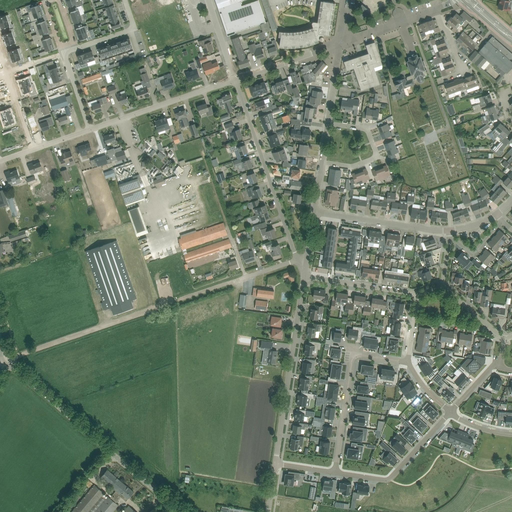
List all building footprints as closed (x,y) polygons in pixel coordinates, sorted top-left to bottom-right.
[(260,24),(261,24),(263,32),(270,30),(267,22),(265,22),(263,16),(258,0),(241,6),(240,1),(243,0),(215,0),(220,13),(225,29),(227,36),(235,33),(260,24)] [(279,30),(273,12),(268,0),(261,0),(272,32),(279,30)] [(510,11),(511,7),(511,0),(508,0),(508,1),(505,0),(500,0),(500,1),(500,2),(500,3),(499,8),(507,10),(510,11)] [(318,41),(318,40),(320,39),(321,40),(322,40),(323,39),(324,38),(323,37),(322,36),(323,34),(330,35),(331,29),(329,29),(330,24),(331,25),(332,25),(333,18),(332,18),(332,19),(331,19),(332,14),(333,14),(334,8),(332,8),(333,3),(335,3),(321,1),(320,5),(323,5),(320,22),(314,22),(313,22),(312,23),(312,24),(314,29),(308,32),(301,33),(295,34),(288,34),(282,34),(282,32),(279,31),(279,36),(281,37),(279,46),(284,47),(284,45),(287,45),(287,47),(292,47),(292,45),(295,45),(295,46),(300,46),(300,45),(303,44),(303,45),(308,45),(308,44),(307,45),(307,43),(310,42),(311,44),(315,43),(315,42),(314,41),(318,40),(318,41)] [(28,12),(29,14),(42,10),(41,6),(40,6),(39,5),(31,7),(32,10),(28,12)] [(116,10),(114,5),(105,7),(106,10),(104,11),(104,14),(107,13),(116,10)] [(43,14),(42,10),(29,14),(32,21),(37,20),(36,18),(43,15),(43,14)] [(70,14),(71,18),(81,15),(79,10),(70,12),(71,14),(70,14)] [(0,17),(0,22),(9,20),(7,15),(9,15),(7,11),(1,13),(2,16),(0,17)] [(458,23),(459,24),(460,25),(461,26),(464,23),(464,22),(466,19),(469,22),(470,22),(473,19),(464,11),(461,14),(460,16),(456,13),(455,15),(452,18),(458,23)] [(81,15),(71,18),(73,22),(74,22),(74,23),(84,20),(83,14),(81,15)] [(460,25),(459,24),(458,23),(452,18),(451,17),(447,21),(448,23),(446,25),(454,33),(457,29),(460,25)] [(432,19),(426,22),(429,30),(431,33),(434,32),(435,32),(440,31),(436,19),(433,20),(432,19)] [(7,30),(13,28),(12,24),(10,25),(9,20),(0,22),(0,25),(0,26),(1,26),(2,28),(6,27),(7,30)] [(121,26),(119,20),(111,23),(112,28),(110,29),(111,32),(115,31),(114,28),(121,26)] [(34,25),(36,30),(47,26),(45,21),(38,23),(37,21),(31,23),(32,26),(34,25)] [(421,25),(418,26),(422,37),(426,35),(425,31),(429,30),(426,22),(421,24),(421,25)] [(32,36),(34,40),(43,37),(42,34),(49,32),(47,26),(36,30),(37,34),(32,36)] [(77,35),(86,31),(84,26),(76,29),(77,30),(76,31),(77,35)] [(4,37),(5,40),(15,37),(13,32),(14,32),(13,28),(7,30),(8,33),(4,35),(5,37),(4,37)] [(86,31),(77,35),(78,38),(79,38),(80,40),(86,37),(87,40),(92,39),(89,31),(86,31)] [(459,43),(460,44),(468,36),(463,31),(456,39),(459,42),(459,43)] [(248,57),(245,57),(242,47),(240,42),(239,40),(243,39),(242,36),(232,39),(232,40),(239,60),(238,60),(239,65),(241,69),(250,65),(249,60),(248,57)] [(442,36),(430,40),(434,49),(446,45),(444,39),(443,39),(442,36)] [(463,45),(466,48),(473,40),(468,36),(460,44),(462,46),(463,45)] [(12,44),(13,47),(19,45),(18,41),(16,42),(15,37),(5,40),(6,43),(7,43),(8,45),(12,44)] [(43,37),(34,40),(35,44),(40,43),(41,47),(44,46),(53,43),(52,39),(51,39),(51,38),(44,40),(43,37)] [(488,42),(488,41),(480,50),(481,50),(478,53),(475,50),(469,58),(498,84),(504,77),(502,76),(506,72),(507,73),(511,67),(511,62),(509,60),(511,56),(511,53),(492,37),(488,42)] [(130,38),(126,40),(125,40),(125,39),(123,40),(124,41),(122,41),(119,42),(123,54),(134,50),(130,38)] [(204,53),(208,52),(213,50),(211,42),(208,42),(207,39),(198,42),(200,46),(201,46),(204,53)] [(473,40),(466,48),(469,50),(468,51),(470,53),(478,44),(473,40)] [(115,43),(113,43),(113,44),(112,45),(112,44),(109,45),(113,57),(115,56),(117,60),(122,58),(121,54),(123,54),(119,42),(116,43),(116,44),(115,44),(115,43)] [(276,42),(267,45),(269,50),(270,55),(278,53),(277,50),(279,49),(276,42)] [(369,53),(363,55),(344,61),(347,70),(354,68),(361,90),(380,84),(374,67),(382,64),(375,42),(366,45),(369,53)] [(46,51),(39,53),(41,56),(49,53),(48,51),(54,48),(54,47),(55,47),(53,43),(44,46),(46,51)] [(265,57),(261,46),(257,48),(255,43),(248,45),(251,54),(255,53),(257,59),(265,57)] [(20,49),(19,45),(13,47),(14,50),(10,52),(11,54),(10,54),(11,57),(20,54),(19,49),(20,49)] [(102,48),(98,49),(101,57),(100,57),(101,61),(99,61),(100,62),(101,65),(106,64),(107,66),(108,66),(110,65),(109,63),(112,62),(110,58),(113,57),(109,45),(105,47),(106,47),(105,47),(104,46),(103,47),(103,48),(102,48)] [(446,45),(434,49),(437,58),(448,54),(447,51),(448,51),(446,45)] [(99,61),(98,56),(94,58),(92,51),(89,52),(89,51),(85,52),(86,53),(85,54),(85,53),(84,53),(87,62),(95,59),(96,63),(100,62),(99,61)] [(84,54),(84,53),(80,54),(80,55),(77,56),(80,63),(75,64),(77,69),(82,67),(81,64),(87,62),(84,53),(84,54)] [(22,59),(20,54),(11,57),(12,60),(13,60),(13,62),(18,61),(19,64),(25,62),(23,59),(22,59)] [(403,77),(402,77),(401,78),(401,79),(394,81),(396,87),(398,86),(401,94),(399,94),(399,93),(395,94),(395,95),(392,96),(393,101),(406,96),(403,88),(414,84),(414,82),(418,81),(418,82),(419,82),(420,83),(421,83),(422,83),(423,83),(423,82),(424,81),(424,80),(424,79),(424,78),(424,77),(424,76),(424,75),(427,74),(426,70),(427,70),(426,69),(425,70),(424,66),(425,65),(424,61),(422,61),(421,56),(418,57),(417,54),(415,55),(414,54),(410,55),(410,57),(408,57),(409,60),(407,61),(408,66),(407,66),(409,71),(410,71),(411,75),(408,76),(407,77),(407,78),(407,80),(406,80),(405,78),(404,77),(403,77)] [(444,66),(452,63),(450,57),(449,57),(448,54),(437,58),(433,60),(434,65),(442,62),(444,66)] [(307,86),(310,85),(322,87),(324,75),(322,74),(323,73),(321,71),(326,65),(321,60),(317,65),(316,64),(315,64),(315,63),(311,65),(311,64),(307,65),(308,67),(301,69),(307,86)] [(46,73),(58,69),(59,69),(57,64),(54,64),(53,61),(47,63),(50,72),(46,73)] [(212,64),(211,61),(203,65),(206,75),(215,72),(214,70),(220,68),(217,62),(212,64)] [(192,66),(192,67),(193,70),(186,72),(189,81),(193,80),(195,80),(195,79),(200,77),(194,62),(190,63),(190,64),(190,65),(190,66),(191,66),(192,66)] [(444,66),(440,67),(443,76),(455,72),(453,69),(454,69),(452,63),(444,66)] [(60,75),(58,69),(46,73),(46,74),(50,72),(52,77),(48,79),(60,75)] [(147,72),(147,73),(146,71),(141,73),(144,80),(141,81),(144,89),(137,91),(139,99),(146,96),(147,97),(150,96),(148,91),(147,86),(146,86),(145,82),(150,81),(147,72)] [(290,73),(292,78),(293,82),(297,80),(298,83),(301,82),(300,77),(298,72),(296,73),(295,71),(290,73)] [(100,73),(82,79),(84,84),(102,78),(100,73)] [(164,75),(165,79),(161,80),(162,83),(164,90),(169,89),(169,88),(175,86),(172,76),(173,76),(171,73),(164,75)] [(62,80),(60,75),(48,79),(52,78),(54,83),(50,84),(51,88),(61,84),(60,81),(62,80)] [(469,76),(473,88),(479,85),(475,75),(472,76),(472,75),(469,76)] [(467,90),(473,88),(469,76),(466,77),(466,78),(463,79),(463,78),(467,90)] [(19,81),(21,87),(30,84),(28,78),(19,81)] [(459,79),(456,80),(460,91),(466,89),(466,90),(467,90),(463,78),(459,80),(459,79)] [(456,80),(454,80),(454,81),(451,83),(454,93),(455,95),(461,93),(460,91),(456,80)] [(286,89),(285,86),(283,81),(276,83),(276,84),(272,85),(275,93),(286,89)] [(250,87),(253,96),(267,91),(264,82),(250,87)] [(454,93),(451,83),(447,84),(447,83),(444,84),(448,95),(454,93)] [(33,90),(30,84),(21,87),(23,93),(33,90)] [(110,94),(117,92),(115,85),(107,88),(110,94)] [(311,96),(322,98),(323,91),(322,91),(322,88),(310,86),(309,92),(313,92),(312,96),(311,96)] [(69,104),(66,96),(65,94),(58,97),(56,92),(49,94),(50,99),(53,110),(69,104)] [(117,94),(118,97),(119,102),(121,101),(122,103),(128,101),(127,96),(126,94),(122,95),(121,93),(117,94)] [(233,111),(231,106),(229,101),(233,99),(230,93),(222,96),(222,98),(218,100),(218,99),(218,100),(220,106),(225,104),(228,113),(233,111)] [(483,96),(475,99),(476,103),(480,102),(481,104),(487,102),(492,100),(490,94),(483,96)] [(310,100),(307,100),(306,106),(318,107),(318,104),(320,104),(321,98),(322,98),(311,96),(310,100)] [(104,104),(102,99),(102,98),(97,100),(98,103),(93,105),(93,108),(95,112),(103,110),(101,105),(104,104)] [(349,112),(349,109),(358,111),(359,105),(359,100),(348,98),(348,102),(342,101),(341,108),(344,109),(345,109),(344,111),(349,112)] [(267,111),(272,109),(277,107),(276,104),(273,105),(271,101),(270,102),(265,104),(264,100),(255,103),(258,111),(266,108),(267,111)] [(41,107),(44,115),(51,113),(47,102),(41,104),(42,107),(41,107)] [(198,106),(199,111),(200,114),(205,112),(207,116),(213,114),(211,106),(208,107),(206,103),(198,106)] [(489,107),(484,109),(483,109),(484,112),(485,112),(486,115),(496,112),(494,105),(489,107)] [(301,114),(312,116),(313,113),(316,114),(317,108),(306,107),(305,112),(301,112),(301,114)] [(1,113),(3,119),(13,115),(11,109),(1,113)] [(175,112),(177,117),(178,120),(179,119),(181,127),(189,124),(186,117),(187,116),(186,113),(185,109),(175,112)] [(69,121),(67,117),(67,115),(66,115),(65,111),(61,113),(63,117),(59,118),(61,124),(69,121)] [(496,112),(486,115),(485,116),(487,120),(488,119),(488,121),(491,120),(492,121),(494,120),(498,118),(496,112)] [(267,114),(260,116),(263,124),(270,121),(268,117),(273,116),(272,113),(267,114)] [(312,116),(301,114),(300,120),(293,119),(291,119),(291,120),(292,124),(295,124),(300,125),(301,125),(305,125),(306,121),(312,122),(312,116)] [(15,122),(13,115),(3,119),(5,125),(15,122)] [(288,115),(282,117),(283,121),(282,121),(283,123),(291,121),(288,115)] [(28,118),(31,128),(37,126),(34,116),(28,118)] [(163,130),(170,128),(166,116),(161,118),(162,119),(155,122),(158,130),(162,129),(163,130)] [(52,123),(51,118),(50,118),(47,119),(47,121),(40,124),(41,126),(43,130),(50,128),(49,124),(52,123)] [(274,120),(270,121),(263,124),(265,131),(272,129),(272,128),(277,127),(276,124),(275,124),(274,120)] [(228,130),(229,133),(230,135),(233,134),(235,139),(242,137),(240,129),(234,131),(233,128),(235,128),(233,122),(225,125),(227,130),(228,130)] [(378,127),(380,133),(389,130),(391,129),(390,125),(389,126),(388,123),(383,125),(378,127)] [(495,128),(492,133),(493,134),(493,135),(494,138),(495,139),(505,127),(500,123),(497,127),(495,128)] [(198,133),(195,124),(189,125),(192,135),(198,133)] [(303,130),(300,130),(301,125),(300,125),(295,124),(294,129),(292,129),(290,136),(309,139),(310,133),(311,133),(311,132),(310,131),(310,130),(305,129),(303,129),(303,130)] [(480,133),(489,127),(487,124),(478,130),(480,133)] [(492,130),(489,127),(480,133),(482,137),(492,130)] [(491,150),(495,153),(503,143),(502,141),(506,137),(507,135),(510,132),(505,127),(495,139),(497,136),(500,139),(499,140),(501,141),(496,146),(495,146),(491,150)] [(8,137),(5,129),(0,130),(0,134),(3,144),(9,142),(10,145),(17,143),(17,144),(22,142),(21,138),(20,138),(18,134),(8,137)] [(390,133),(389,130),(380,133),(382,139),(387,137),(392,135),(391,132),(390,133)] [(104,136),(106,141),(107,143),(112,141),(113,144),(117,142),(114,133),(104,136)] [(280,144),(277,133),(271,135),(269,136),(271,142),(269,143),(271,147),(280,144)] [(384,144),(387,150),(395,147),(394,144),(395,143),(394,140),(384,144)] [(92,149),(91,148),(90,143),(76,147),(77,152),(78,153),(81,152),(82,156),(87,154),(86,151),(92,149)] [(238,150),(240,155),(248,152),(245,145),(240,147),(238,143),(226,148),(227,150),(229,149),(231,152),(238,150)] [(501,156),(503,153),(501,151),(506,146),(503,143),(499,149),(495,153),(499,156),(501,156)] [(296,153),(296,155),(306,157),(307,155),(308,146),(303,145),(300,144),(300,145),(297,144),(297,147),(300,148),(299,154),(296,153)] [(395,157),(394,154),(399,152),(398,149),(397,150),(395,147),(387,150),(389,156),(388,156),(390,159),(395,157)] [(114,148),(107,150),(111,161),(118,159),(118,160),(126,158),(123,151),(116,153),(114,148)] [(281,160),(283,159),(284,162),(283,162),(282,166),(290,168),(291,163),(289,163),(287,158),(284,149),(277,151),(273,153),(274,157),(275,156),(277,162),(281,160)] [(59,157),(62,165),(74,161),(71,151),(62,154),(63,156),(59,157)] [(108,162),(106,155),(96,159),(98,166),(108,162)] [(306,160),(306,157),(296,155),(292,155),(292,158),(299,159),(298,163),(298,167),(305,168),(306,160)] [(243,158),(239,159),(233,161),(235,166),(239,165),(241,170),(252,167),(250,159),(244,161),(243,158)] [(511,170),(511,166),(510,164),(505,160),(501,164),(507,169),(508,168),(511,171),(511,170)] [(111,168),(122,168),(122,172),(123,175),(128,175),(128,169),(134,167),(132,161),(111,168)] [(43,170),(42,167),(40,162),(34,164),(33,163),(28,165),(30,169),(31,174),(43,170)] [(166,173),(170,168),(167,164),(162,169),(166,173)] [(379,168),(384,180),(388,178),(387,176),(390,175),(388,170),(386,165),(379,168)] [(376,180),(379,179),(380,181),(384,180),(379,168),(372,171),(374,175),(376,180)] [(61,171),(64,181),(70,179),(67,169),(61,171)] [(106,179),(116,175),(114,169),(104,172),(106,179)] [(290,180),(299,181),(300,171),(292,169),(291,176),(283,175),(282,179),(290,180)] [(331,169),(329,176),(340,178),(341,170),(331,169)] [(370,178),(368,173),(366,169),(359,171),(364,183),(367,181),(367,180),(370,178)] [(8,182),(9,182),(16,180),(17,183),(21,181),(20,178),(19,175),(17,170),(11,172),(10,171),(5,173),(7,177),(8,182)] [(352,174),(354,179),(356,184),(359,183),(359,185),(364,183),(359,171),(352,174)] [(250,183),(253,183),(257,181),(254,173),(248,175),(247,172),(241,174),(242,176),(240,176),(241,180),(248,178),(250,183)] [(218,182),(224,180),(222,173),(216,175),(218,182)] [(503,181),(496,175),(494,173),(492,175),(494,177),(494,178),(501,184),(503,181)] [(136,176),(134,179),(119,184),(126,205),(135,202),(145,198),(139,181),(141,180),(139,174),(136,176)] [(154,180),(156,187),(166,183),(162,174),(156,176),(157,179),(154,180)] [(37,182),(35,176),(26,179),(29,185),(37,182)] [(340,178),(329,176),(328,184),(339,185),(340,178)] [(510,188),(511,185),(511,179),(508,176),(503,182),(510,188)] [(501,184),(494,178),(491,181),(498,187),(501,184)] [(302,190),(303,184),(299,183),(299,181),(290,180),(289,188),(302,190)] [(252,183),(250,183),(244,185),(245,189),(246,189),(249,196),(252,195),(253,198),(257,197),(262,195),(260,188),(254,190),(253,186),(252,183)] [(494,192),(502,198),(507,192),(499,186),(494,192)] [(481,190),(487,198),(490,196),(484,188),(481,190)] [(9,204),(4,189),(0,190),(0,198),(1,201),(0,201),(0,207),(9,204)] [(328,189),(326,196),(339,198),(339,194),(337,194),(338,190),(328,189)] [(358,209),(359,200),(352,198),(354,190),(350,189),(349,198),(352,198),(350,208),(358,209)] [(485,199),(487,198),(481,190),(478,192),(481,197),(482,198),(483,200),(485,199)] [(489,197),(493,200),(497,204),(502,198),(494,192),(489,197)] [(300,203),(301,195),(294,194),(294,197),(290,196),(289,200),(293,201),(300,203)] [(336,205),(336,202),(338,202),(339,198),(326,196),(325,204),(336,205)] [(380,200),(378,209),(386,210),(387,201),(386,200),(387,197),(384,197),(384,201),(380,200)] [(477,200),(478,203),(481,212),(489,209),(485,200),(485,199),(483,200),(482,198),(481,197),(477,199),(477,200)] [(371,208),(378,209),(380,200),(372,199),(371,208)] [(359,200),(358,209),(365,210),(367,201),(359,200)] [(400,203),(398,212),(406,214),(407,204),(407,203),(407,201),(400,200),(400,203)] [(128,210),(136,207),(135,202),(126,205),(128,210)] [(391,211),(398,212),(400,203),(392,202),(391,211)] [(478,203),(471,206),(474,214),(481,212),(478,203)] [(255,212),(256,215),(268,211),(265,205),(254,209),(254,210),(255,212)] [(424,205),(420,205),(420,209),(418,218),(426,219),(427,210),(424,209),(424,205)] [(470,216),(468,211),(466,207),(459,210),(462,219),(470,216)] [(418,218),(420,209),(412,208),(411,212),(411,217),(418,218)] [(462,219),(459,210),(452,213),(455,221),(462,219)] [(256,219),(257,218),(259,218),(260,221),(260,222),(264,220),(264,219),(270,217),(268,211),(256,215),(251,217),(252,221),(256,219)] [(431,220),(438,221),(440,212),(432,211),(432,215),(431,220)] [(440,212),(438,221),(446,222),(447,213),(440,212)] [(255,230),(260,228),(260,229),(267,226),(266,222),(259,224),(259,225),(254,226),(255,230)] [(222,239),(228,237),(224,223),(219,224),(197,232),(181,237),(181,238),(178,239),(183,252),(186,251),(185,249),(222,237),(222,239)] [(341,236),(348,237),(349,227),(342,226),(341,236)] [(269,239),(271,238),(276,236),(274,229),(268,230),(267,227),(261,229),(263,235),(267,233),(269,239)] [(349,227),(348,237),(351,238),(352,232),(361,234),(361,232),(362,229),(349,227)] [(25,230),(19,232),(9,235),(11,242),(27,236),(25,230)] [(370,230),(368,239),(365,239),(364,246),(367,246),(368,246),(368,242),(374,243),(376,231),(370,230)] [(509,238),(500,230),(497,233),(496,235),(504,242),(506,239),(507,240),(509,238)] [(379,244),(378,251),(382,252),(383,242),(380,241),(382,232),(376,231),(374,243),(379,244)] [(361,234),(352,232),(351,238),(350,242),(358,243),(358,239),(360,239),(361,234)] [(388,233),(387,236),(386,245),(392,246),(394,234),(388,233)] [(392,246),(398,247),(399,244),(400,235),(394,234),(392,246)] [(500,246),(504,242),(496,235),(495,236),(494,236),(492,239),(500,246)] [(402,244),(402,246),(405,247),(406,246),(413,247),(415,237),(411,236),(411,237),(407,236),(406,238),(403,238),(402,244)] [(22,239),(11,243),(12,246),(19,243),(29,241),(28,237),(22,239)] [(423,238),(423,242),(425,243),(427,249),(437,246),(434,239),(430,241),(430,239),(423,238)] [(187,253),(186,251),(183,252),(186,262),(232,247),(229,239),(187,253)] [(490,240),(488,243),(497,251),(499,249),(498,248),(500,246),(492,239),(491,239),(492,239),(491,241),(490,240)] [(137,298),(135,293),(117,240),(85,251),(103,302),(101,303),(104,310),(109,308),(110,310),(112,309),(114,314),(134,307),(132,302),(134,302),(133,300),(137,298)] [(271,241),(266,243),(265,243),(267,247),(269,247),(271,252),(272,256),(275,255),(282,253),(279,244),(273,246),(272,245),(271,241)] [(350,242),(349,251),(356,252),(358,243),(350,242)] [(483,254),(491,261),(492,259),(493,259),(495,257),(486,249),(483,252),(484,253),(483,254)] [(256,260),(253,250),(249,251),(243,253),(243,255),(241,255),(243,262),(246,261),(246,263),(250,262),(255,260),(256,260)] [(349,251),(348,259),(355,260),(356,252),(349,251)] [(462,252),(457,259),(460,262),(458,263),(458,264),(459,263),(464,267),(470,260),(467,258),(468,257),(462,252)] [(426,253),(421,254),(419,255),(421,261),(424,260),(425,265),(434,263),(431,255),(427,256),(426,253)] [(478,258),(482,261),(487,266),(489,264),(489,263),(491,261),(483,254),(482,255),(481,255),(478,258)] [(503,263),(507,259),(503,255),(500,258),(499,259),(503,263)] [(238,266),(236,260),(234,256),(231,257),(232,261),(228,263),(230,269),(238,266)] [(355,265),(355,260),(348,259),(347,264),(346,269),(355,270),(356,265),(355,265)] [(367,278),(369,268),(370,260),(362,259),(360,271),(363,271),(362,276),(365,277),(367,278)] [(471,262),(477,267),(479,268),(478,268),(484,274),(488,272),(473,259),(471,262)] [(335,272),(342,273),(344,263),(337,262),(335,272)] [(347,264),(344,263),(342,273),(355,275),(355,272),(355,270),(346,269),(347,264)] [(424,269),(417,271),(417,272),(419,276),(421,275),(423,280),(432,277),(429,270),(425,272),(424,269)] [(290,282),(295,281),(291,271),(283,273),(285,278),(288,277),(290,282)] [(452,273),(451,278),(455,279),(454,282),(455,282),(455,283),(458,284),(458,283),(459,283),(459,284),(461,285),(462,285),(463,277),(458,276),(458,274),(452,273)] [(161,278),(163,285),(170,282),(168,276),(161,278)] [(466,289),(466,291),(472,292),(473,286),(469,286),(470,284),(464,283),(465,280),(465,278),(463,277),(462,285),(461,285),(461,289),(464,291),(464,290),(465,289),(466,289)] [(479,286),(473,285),(473,286),(472,292),(475,292),(474,299),(476,300),(476,301),(480,302),(482,294),(482,295),(482,292),(482,288),(479,287),(479,286)] [(253,295),(273,298),(274,290),(254,288),(253,295)] [(486,295),(482,295),(482,294),(480,302),(480,305),(484,306),(484,308),(486,308),(488,297),(491,298),(492,293),(493,290),(487,289),(486,295)] [(323,302),(327,303),(328,296),(325,295),(325,290),(321,290),(321,291),(314,290),(313,297),(324,299),(323,302)] [(340,305),(341,304),(342,293),(339,292),(340,291),(337,291),(336,301),(332,301),(331,309),(335,310),(335,305),(340,305)] [(348,314),(350,305),(350,304),(347,304),(348,292),(346,292),(346,293),(342,293),(341,304),(343,305),(344,306),(345,307),(345,312),(348,313),(348,314)] [(368,307),(364,306),(366,295),(364,295),(363,296),(360,296),(358,307),(361,307),(361,309),(363,309),(363,314),(366,315),(368,307)] [(381,299),(378,298),(376,310),(379,310),(379,307),(382,308),(382,311),(385,311),(387,302),(383,301),(384,298),(381,297),(381,299)] [(268,302),(256,300),(256,302),(255,307),(255,309),(267,310),(267,305),(268,302)] [(394,312),(393,317),(402,318),(402,315),(403,315),(404,304),(395,302),(395,306),(393,306),(392,306),(391,307),(390,310),(391,311),(393,312),(394,312)] [(323,306),(316,305),(315,309),(311,309),(310,318),(318,319),(319,313),(322,313),(323,306)] [(501,309),(493,308),(492,315),(500,317),(499,318),(503,318),(505,308),(501,308),(501,309)] [(273,328),(272,328),(271,336),(277,337),(277,338),(282,339),(282,334),(281,334),(282,329),(279,329),(280,326),(281,327),(282,318),(272,316),(271,325),(274,325),(273,328)] [(397,320),(392,319),(390,319),(390,322),(392,323),(390,333),(399,335),(401,324),(396,323),(397,320)] [(319,337),(320,331),(321,324),(314,323),(313,328),(309,327),(307,336),(319,337)] [(362,328),(357,327),(357,330),(349,329),(348,333),(347,333),(347,337),(348,338),(357,339),(357,337),(361,337),(362,328)] [(444,341),(446,342),(448,332),(446,331),(446,330),(442,330),(443,328),(439,328),(438,334),(441,334),(440,342),(444,342),(444,341)] [(450,332),(448,332),(446,342),(449,342),(449,343),(452,343),(454,336),(456,337),(457,330),(454,330),(454,332),(450,331),(450,332)] [(339,341),(341,341),(342,333),(340,332),(337,331),(336,332),(331,331),(330,340),(326,339),(326,343),(329,344),(333,345),(334,341),(339,341)] [(370,348),(371,338),(371,335),(363,334),(362,339),(365,339),(364,346),(365,346),(365,347),(370,348)] [(371,338),(370,348),(374,349),(374,348),(376,348),(377,341),(380,342),(381,337),(375,336),(375,339),(371,338)] [(396,337),(388,336),(386,343),(390,344),(389,350),(391,350),(391,351),(395,352),(395,351),(397,351),(397,348),(398,348),(399,345),(398,345),(398,341),(396,341),(396,337)] [(485,337),(479,337),(478,340),(480,340),(480,343),(481,343),(480,346),(491,348),(491,346),(492,346),(492,342),(484,340),(485,337)] [(268,357),(268,362),(275,363),(277,351),(270,350),(271,348),(267,348),(268,341),(262,340),(261,348),(265,348),(263,356),(268,357)] [(313,345),(309,344),(306,344),(306,348),(305,348),(305,351),(305,355),(313,356),(314,348),(320,349),(321,343),(314,342),(313,345)] [(339,345),(333,345),(329,344),(328,349),(332,350),(331,356),(330,356),(331,356),(339,358),(340,358),(340,357),(339,357),(340,357),(341,357),(341,354),(340,353),(341,350),(341,349),(340,349),(338,349),(339,345)] [(424,352),(423,355),(430,356),(430,352),(428,352),(428,349),(428,346),(418,344),(417,346),(416,350),(424,352)] [(422,371),(430,366),(428,362),(428,361),(425,357),(419,356),(419,361),(421,365),(419,366),(422,371)] [(474,374),(481,366),(480,364),(481,357),(474,356),(474,359),(470,363),(464,362),(461,366),(461,365),(461,366),(470,374),(471,374),(472,372),(474,374)] [(308,363),(303,362),(302,372),(310,373),(311,366),(314,367),(315,360),(308,359),(308,363)] [(341,372),(341,369),(342,369),(342,366),(342,365),(339,364),(340,361),(338,361),(333,360),(331,360),(330,363),(332,364),(331,370),(341,372)] [(367,382),(371,383),(375,383),(377,370),(373,370),(374,366),(362,364),(362,367),(361,367),(360,370),(361,370),(361,373),(368,374),(368,377),(367,382)] [(430,366),(422,371),(425,376),(427,375),(430,379),(438,371),(436,368),(433,370),(430,366)] [(456,375),(465,383),(469,379),(467,377),(470,374),(461,366),(458,369),(462,373),(458,377),(456,375)] [(388,369),(382,368),(381,376),(378,375),(377,382),(382,383),(382,381),(383,381),(384,378),(386,379),(386,381),(388,369)] [(388,369),(386,381),(392,382),(392,384),(396,384),(397,376),(394,375),(395,370),(393,370),(393,369),(390,369),(390,370),(388,369)] [(341,372),(331,370),(330,377),(328,377),(328,380),(337,382),(337,378),(340,379),(340,378),(341,378),(341,375),(340,375),(341,372)] [(432,379),(437,384),(441,379),(442,378),(437,374),(432,379)] [(312,380),(312,376),(305,375),(305,378),(301,378),(299,389),(308,390),(310,379),(312,380)] [(461,388),(465,383),(456,375),(452,379),(448,375),(445,379),(456,389),(459,386),(461,388)] [(405,394),(414,387),(412,384),(410,382),(409,382),(408,381),(405,377),(401,379),(402,381),(399,384),(402,387),(401,389),(405,394)] [(484,388),(493,392),(493,391),(494,388),(498,389),(499,389),(501,385),(500,385),(502,380),(494,377),(493,382),(491,381),(484,388)] [(376,388),(375,383),(371,383),(367,382),(367,386),(358,385),(358,387),(357,387),(356,391),(357,391),(358,392),(361,393),(361,392),(368,393),(369,387),(376,388)] [(444,382),(441,385),(442,386),(438,391),(441,393),(441,394),(449,401),(450,400),(450,401),(453,398),(452,398),(455,395),(448,389),(450,387),(444,382)] [(329,391),(338,392),(339,385),(330,384),(329,391)] [(414,387),(405,394),(411,403),(417,397),(415,394),(418,392),(416,389),(414,387)] [(324,394),(328,395),(328,399),(336,400),(338,392),(329,391),(325,391),(324,394)] [(306,406),(307,398),(313,398),(313,396),(317,397),(317,396),(317,395),(301,392),(301,395),(298,395),(297,405),(306,406)] [(355,407),(355,408),(366,409),(367,405),(370,405),(372,398),(363,396),(362,401),(356,400),(355,403),(354,407),(355,407)] [(418,397),(412,403),(415,406),(421,399),(418,397)] [(326,412),(334,413),(335,407),(330,407),(331,403),(327,403),(327,401),(324,401),(322,401),(321,403),(321,404),(324,404),(322,411),(326,412)] [(490,406),(481,403),(477,414),(485,417),(487,414),(492,416),(494,409),(489,407),(490,406)] [(430,416),(433,418),(433,419),(435,416),(436,417),(438,414),(438,413),(430,405),(426,409),(424,408),(420,412),(428,419),(430,416)] [(295,419),(304,420),(304,416),(309,417),(312,414),(313,411),(299,409),(300,409),(302,410),(301,413),(296,412),(295,415),(294,415),(294,418),(295,418),(295,419)] [(506,411),(498,410),(498,419),(505,419),(505,418),(506,418),(506,423),(511,423),(511,415),(505,415),(506,411)] [(421,419),(423,417),(417,411),(413,415),(415,421),(413,423),(418,428),(417,429),(420,431),(421,431),(422,431),(427,425),(421,419)] [(334,413),(326,412),(324,421),(328,422),(329,418),(334,419),(334,413)] [(369,413),(361,412),(360,417),(353,416),(353,419),(352,419),(352,423),(364,425),(365,420),(368,421),(369,413)] [(407,431),(403,435),(411,442),(412,441),(413,442),(415,439),(416,438),(414,436),(417,432),(405,421),(402,424),(407,431)] [(294,425),(294,426),(293,426),(293,427),(293,432),(301,433),(301,429),(305,429),(305,427),(294,425)] [(331,436),(332,427),(323,425),(322,434),(331,436)] [(362,440),(363,435),(367,433),(368,429),(359,427),(359,431),(354,430),(353,433),(351,433),(351,434),(350,434),(349,437),(350,438),(350,439),(362,440)] [(450,440),(451,440),(456,430),(455,430),(450,428),(451,428),(450,427),(449,430),(444,428),(445,428),(444,428),(438,434),(450,440)] [(457,441),(462,430),(462,429),(462,430),(457,427),(455,430),(456,430),(451,440),(451,441),(452,439),(457,441),(456,441),(457,441)] [(462,444),(468,432),(467,432),(463,430),(462,430),(457,441),(459,438),(463,440),(462,444)] [(470,448),(473,443),(472,442),(470,441),(472,437),(467,435),(468,432),(462,444),(470,447),(470,448)] [(392,445),(401,453),(406,449),(402,445),(403,444),(404,445),(406,442),(397,434),(394,437),(398,440),(392,445)] [(290,445),(291,445),(290,449),(298,450),(299,446),(303,447),(304,437),(298,436),(297,439),(292,438),(291,442),(290,445)] [(330,442),(321,441),(319,452),(328,454),(330,442)] [(388,452),(389,451),(391,448),(383,441),(380,444),(386,450),(388,452)] [(363,452),(364,446),(357,445),(356,449),(348,448),(348,452),(347,452),(346,456),(347,456),(347,457),(358,459),(359,451),(363,452)] [(397,458),(390,452),(383,460),(386,463),(388,461),(392,464),(392,463),(393,464),(395,462),(395,461),(397,458)] [(94,485),(91,488),(71,511),(112,511),(115,509),(118,505),(116,503),(118,500),(121,496),(126,501),(134,492),(107,469),(100,478),(116,491),(110,498),(108,496),(106,498),(103,494),(104,493),(94,485)] [(288,475),(286,474),(285,484),(293,485),(293,479),(299,480),(300,473),(289,471),(288,475)] [(324,480),(323,489),(331,489),(330,498),(334,498),(336,483),(333,483),(333,481),(324,480)] [(350,495),(351,484),(344,483),(344,484),(340,483),(338,491),(343,492),(342,494),(350,495)] [(368,494),(369,487),(365,486),(365,485),(363,485),(358,485),(357,492),(353,492),(352,497),(359,498),(360,494),(363,495),(363,494),(368,494)]
